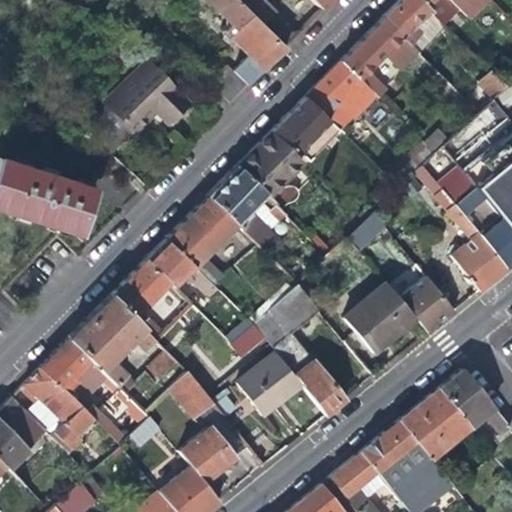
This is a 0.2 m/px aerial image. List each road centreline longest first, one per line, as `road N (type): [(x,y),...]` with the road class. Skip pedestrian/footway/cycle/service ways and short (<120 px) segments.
road 1 (residential): [(358,0),(0,365)]
road 2 (residential): [(243,511),(511,294)]
